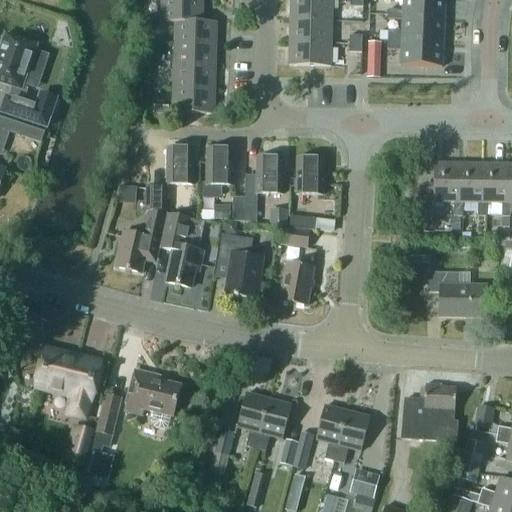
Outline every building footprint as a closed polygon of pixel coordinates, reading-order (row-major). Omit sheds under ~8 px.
[(165,0),(161,0),(160,22),(160,23),(174,23),(187,23),(202,23),(203,1),(165,0)] [(290,0),(290,20),(331,21),(331,0),(290,0)] [(350,0),(349,9),(362,9),(362,1),(350,0)] [(387,11),(387,21),(402,22),(402,21),(444,23),(445,2),(410,0),(402,0),(402,12),(387,11)] [(290,20),(289,44),(331,45),(331,21),(290,20)] [(402,22),(401,33),(387,33),(387,42),(443,45),(444,23),(402,21),(402,22)] [(187,23),(174,23),(173,46),(215,47),(216,23),(202,23),(187,23)] [(5,36),(0,49),(0,84),(12,89),(8,99),(5,98),(0,112),(0,114),(26,123),(47,130),(53,114),(57,101),(41,95),(36,108),(32,107),(23,104),(28,90),(23,89),(24,85),(35,53),(37,47),(5,36)] [(361,46),(361,38),(349,37),(348,46),(361,46)] [(400,67),(442,69),(443,45),(387,42),(386,52),(400,52),(400,67)] [(331,45),(289,44),(289,67),(330,68),(331,45)] [(368,44),(367,79),(379,79),(381,44),(368,44)] [(173,46),(173,70),(215,71),(215,47),(173,46)] [(348,46),(348,54),(360,55),(361,46),(348,46)] [(173,70),(172,92),(214,93),(215,71),(173,70)] [(214,93),(172,92),(172,115),(213,116),(214,93)] [(166,186),(192,187),(193,151),(167,150),(166,186)] [(232,187),(233,151),(207,151),(206,186),(203,186),(203,199),(217,199),(220,197),(220,187),(232,187)] [(256,196),(282,196),(283,160),(257,160),(256,196)] [(296,196),(323,197),(323,161),(297,160),(296,196)] [(462,215),(464,202),(458,202),(458,163),(434,163),(433,201),(453,202),(453,215),(462,215)] [(458,202),(464,202),(477,202),(477,215),(486,216),(488,202),(482,202),(482,164),(458,163),(458,202)] [(506,164),(482,164),(482,202),(488,202),(501,202),(501,216),(510,216),(511,203),(511,202),(506,202),(506,164)] [(146,212),(152,213),(154,214),(166,214),(166,190),(146,189),(146,212)] [(232,223),(244,223),(244,199),(232,199),(232,223)] [(244,223),(256,224),(256,200),(244,199),(244,223)] [(156,265),(159,250),(160,245),(166,217),(152,213),(146,239),(123,234),(115,269),(141,275),(144,263),(156,265)] [(160,245),(159,250),(172,252),(165,284),(191,290),(196,267),(200,268),(203,253),(184,249),(190,221),(166,217),(160,245)] [(289,230),(313,233),(314,221),(290,218),(289,230)] [(279,246),(307,250),(309,234),(281,230),(279,246)] [(225,296),(255,301),(262,260),(249,258),(252,242),(222,237),(218,261),(231,263),(225,296)] [(390,249),(401,250),(401,239),(390,238),(390,249)] [(502,269),(511,270),(511,239),(495,240),(494,248),(503,253),(505,254),(502,269)] [(433,255),(431,243),(413,246),(415,257),(433,255)] [(279,303),(307,308),(313,270),(286,265),(279,303)] [(470,275),(459,275),(427,275),(427,294),(439,294),(439,320),(485,320),(485,287),(470,287),(470,275)] [(91,402),(100,363),(78,358),(76,363),(45,355),(36,389),(71,397),(66,416),(85,420),(89,402),(91,402)] [(154,413),(151,424),(153,428),(164,431),(168,429),(171,418),(172,418),(180,387),(152,380),(153,376),(134,372),(124,413),(141,417),(143,411),(154,413)] [(401,440),(456,444),(457,423),(453,423),(453,412),(454,412),(455,390),(440,389),(441,387),(425,386),(425,390),(421,390),(420,401),(404,400),(400,441),(401,441),(401,440)] [(96,433),(111,437),(120,400),(105,396),(96,433)] [(245,448),(255,451),(268,402),(246,396),(237,430),(249,433),(245,448)] [(268,402),(255,451),(265,454),(269,438),(282,442),(291,408),(268,402)] [(324,461),(334,464),(347,414),(324,408),(315,442),(328,445),(324,461)] [(475,429),(491,432),(495,412),(479,409),(475,429)] [(347,414),(334,464),(344,466),(348,451),(361,454),(369,420),(347,414)] [(511,430),(498,428),(497,436),(511,439),(511,430)] [(66,464),(83,469),(92,433),(75,429),(66,464)] [(221,433),(215,455),(228,458),(234,436),(221,433)] [(301,435),(296,455),(293,468),(304,471),(312,438),(301,435)] [(511,439),(497,436),(495,444),(509,447),(506,463),(511,463),(511,439)] [(468,441),(463,460),(481,465),(486,446),(468,441)] [(285,442),(279,466),(290,469),(296,445),(285,442)] [(350,494),(373,500),(378,477),(355,471),(350,494)] [(246,507),(256,509),(264,477),(255,474),(246,507)] [(284,511),(286,511),(295,511),(305,479),(294,476),(284,511)] [(482,489),(480,497),(511,507),(511,481),(501,478),(495,494),(482,489)] [(322,511),(344,511),(347,502),(327,496),(322,511)] [(449,511),(468,511),(472,502),(455,496),(449,511)] [(511,511),(511,507),(480,497),(477,505),(490,509),(489,511),(511,511)]
